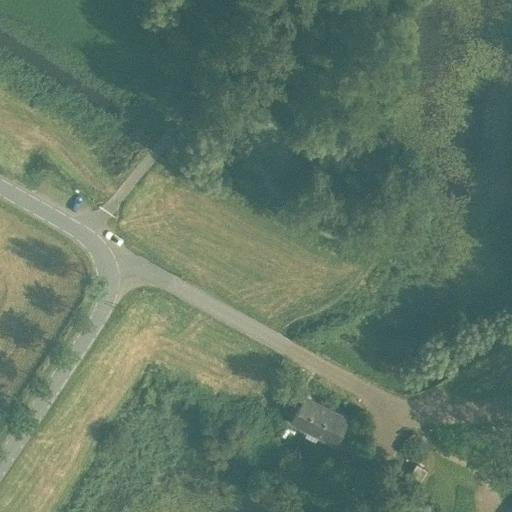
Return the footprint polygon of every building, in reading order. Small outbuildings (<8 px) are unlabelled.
[(348,416),(305,394),(290,420),(307,429),(306,430),(305,434),(313,438),(315,435),(316,433),(333,442),(348,416)] [(354,427),(344,423),(334,442),(344,447),(354,427)] [(511,453),(505,451),(502,454),(511,465),(511,466),(511,453)] [(406,479),(417,486),(427,469),(416,463),(406,479)] [(381,507),(381,511),(432,511),(431,503),(381,507)]
